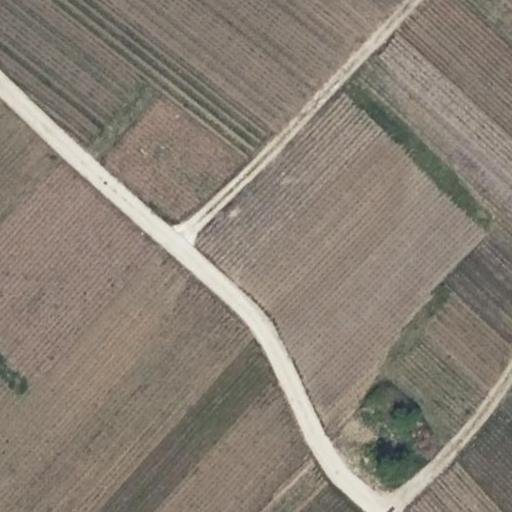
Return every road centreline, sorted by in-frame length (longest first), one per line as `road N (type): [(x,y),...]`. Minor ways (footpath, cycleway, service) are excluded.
road 1 (track): [(390,511),(329,470),(254,315),(0,82)]
road 2 (track): [(414,0),(241,193),(172,240)]
road 3 (track): [(511,372),(448,457),(390,511)]
